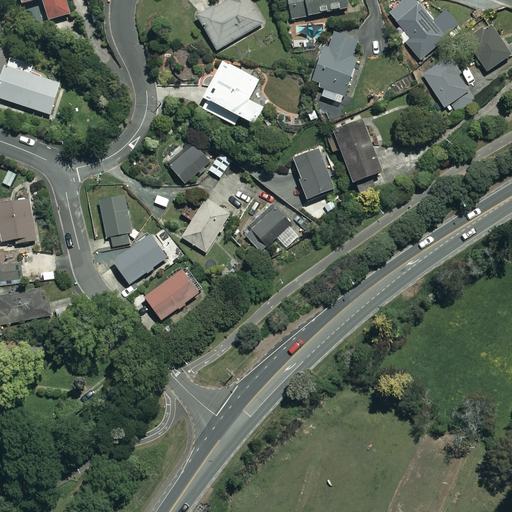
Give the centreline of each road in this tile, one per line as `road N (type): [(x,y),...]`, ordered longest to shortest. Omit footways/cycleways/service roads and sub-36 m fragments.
road 1 (secondary): [(511,196),(362,294),(230,425)]
road 2 (residential): [(60,170),(91,283),(177,381),(230,425)]
road 3 (residential): [(60,170),(105,159),(140,128),(144,87),(125,0)]
